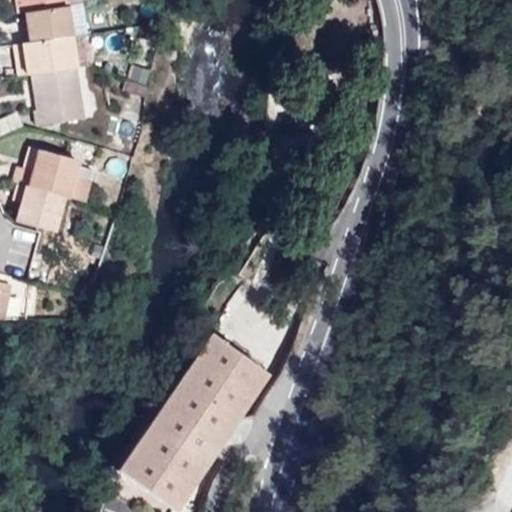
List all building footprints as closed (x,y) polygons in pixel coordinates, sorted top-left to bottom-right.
[(12,12),(10,0),(1,0),(3,14),(12,12)] [(55,6),(53,0),(10,0),(12,12),(55,6)] [(60,36),(55,6),(12,12),(17,43),(60,36)] [(67,67),(70,66),(66,40),(65,36),(60,36),(17,43),(14,44),(19,74),(25,73),(67,67)] [(66,40),(70,66),(79,65),(75,38),(66,40)] [(14,44),(3,45),(7,75),(19,74),(14,44)] [(67,67),(25,73),(30,113),(32,125),(76,119),(67,67)] [(112,85),(108,96),(108,98),(130,105),(134,91),(112,85)] [(50,195),(75,201),(79,186),(63,182),(68,163),(25,150),(16,185),(50,195)] [(16,185),(2,181),(0,189),(0,199),(7,202),(3,219),(40,230),(50,195),(16,185)] [(252,376),(194,337),(104,474),(159,511),(252,376)]
